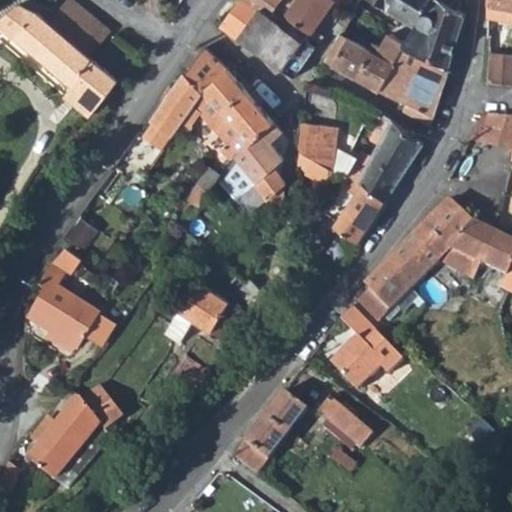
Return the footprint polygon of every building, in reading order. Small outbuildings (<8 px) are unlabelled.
[(18,3),(0,19),(0,22),(14,37),(34,55),(71,86),(97,108),(118,81),(90,57),(110,31),(72,0),(67,0),(49,22),(37,13),(18,3)] [(240,0),(222,25),(237,36),(258,8),(270,15),(274,9),(280,0),(240,0)] [(288,0),(280,0),(274,9),(307,32),(319,41),(324,33),(315,27),(322,18),(330,24),(342,7),(337,4),(332,0),(294,0),(292,3),(288,0)] [(373,0),(386,6),(415,24),(430,0),(373,0)] [(406,41),(403,48),(447,69),(453,50),(464,14),(455,8),(457,0),(430,0),(415,24),(406,41)] [(511,0),(489,0),(489,7),(502,8),(511,9),(511,0)] [(258,8),(237,36),(260,52),(281,25),(270,15),(258,8)] [(502,17),(511,18),(511,9),(502,8),(502,17)] [(281,25),(260,52),(281,68),(304,37),(307,32),(274,9),(270,15),(281,25)] [(340,33),(324,61),(354,76),(369,48),(340,33)] [(369,48),(354,76),(379,89),(403,48),(406,41),(390,34),(382,48),(372,44),(369,48)] [(304,37),(281,68),(294,78),(316,46),(304,37)] [(138,130),(113,167),(139,181),(140,180),(156,159),(177,127),(181,121),(193,102),(202,89),(226,68),(228,66),(205,46),(186,74),(183,72),(150,120),(152,121),(144,134),(138,130)] [(403,48),(379,89),(406,103),(419,75),(442,85),(447,69),(403,48)] [(511,55),(488,53),(488,81),(511,83),(511,55)] [(226,68),(202,89),(239,132),(227,142),(222,147),(231,157),(235,154),(247,142),(249,145),(275,121),(226,68)] [(419,75),(406,103),(403,110),(429,123),(442,85),(419,75)] [(97,108),(71,86),(63,97),(85,117),(97,108)] [(202,89),(193,102),(227,142),(239,132),(202,89)] [(377,142),(377,145),(407,165),(421,143),(381,113),(368,136),(377,142)] [(495,113),(487,113),(480,121),(471,137),(470,140),(488,144),(495,113)] [(511,114),(495,113),(488,144),(511,148),(511,114)] [(300,119),(300,120),(336,138),(337,125),(300,119)] [(300,120),(297,148),(310,155),(328,166),(332,168),(336,138),(300,120)] [(181,121),(177,127),(185,132),(189,126),(181,121)] [(235,154),(231,157),(220,172),(219,173),(235,197),(256,183),(282,213),(286,181),(282,173),(277,163),(281,158),(283,157),(272,143),(284,131),(275,121),(249,145),(247,142),(235,154)] [(360,150),(340,185),(355,193),(362,183),(385,198),(407,165),(377,145),(371,155),(360,150)] [(310,155),(297,148),(295,163),(304,167),(310,155)] [(328,166),(310,155),(304,167),(324,176),(328,166)] [(196,181),(207,190),(219,173),(220,172),(208,164),(196,181)] [(355,193),(333,225),(357,240),(385,198),(362,183),(355,193)] [(372,289),(362,299),(384,320),(444,258),(457,266),(477,275),(487,262),(501,234),(480,222),(453,199),(451,201),(435,217),(429,221),(368,284),(372,289)] [(82,213),(68,234),(86,247),(101,227),(82,213)] [(172,226),(158,249),(165,253),(179,230),(172,226)] [(511,238),(501,234),(487,262),(511,275),(511,274),(511,238)] [(28,314),(51,328),(77,344),(79,345),(85,335),(100,310),(74,294),(71,298),(56,289),(59,284),(67,270),(72,273),(78,264),(82,257),(67,248),(50,264),(40,282),(45,285),(28,314)] [(78,264),(72,273),(80,277),(85,269),(78,264)] [(250,278),(237,290),(257,313),(261,309),(257,304),(266,295),(250,278)] [(196,281),(178,311),(193,320),(228,342),(233,334),(228,331),(232,326),(236,328),(239,323),(235,320),(241,308),(196,281)] [(74,294),(59,284),(56,289),(71,298),(74,294)] [(382,332),(356,305),(344,318),(363,337),(336,364),(363,390),(387,367),(392,372),(407,357),(382,332)] [(100,310),(85,335),(101,344),(116,319),(100,310)] [(193,320),(178,311),(166,333),(181,341),(193,320)] [(77,344),(51,328),(46,336),(73,351),(77,344)] [(195,366),(180,384),(193,394),(207,377),(195,366)] [(100,384),(81,399),(102,422),(103,425),(107,431),(125,416),(100,384)] [(310,409),(286,390),(267,417),(291,435),(310,409)] [(365,421),(333,395),(322,408),(323,408),(322,411),(352,436),(365,421)] [(58,423),(40,446),(30,458),(55,479),(102,422),(81,399),(80,396),(58,423)] [(30,437),(40,446),(58,423),(48,416),(30,437)] [(261,474),(291,435),(267,417),(237,456),(261,474)] [(10,464),(0,483),(0,490),(10,496),(19,470),(10,464)]
